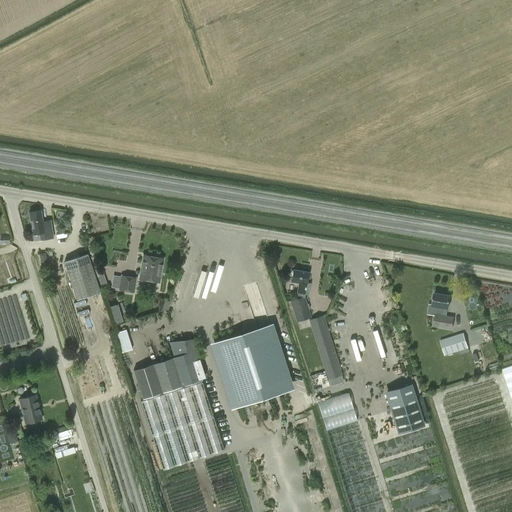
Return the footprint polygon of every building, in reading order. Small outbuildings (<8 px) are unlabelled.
[(40,210),(29,212),(32,233),(33,233),(34,241),(53,238),(50,221),(42,222),(40,210)] [(87,254),(64,262),(77,300),(99,292),(87,254)] [(159,282),(163,258),(143,255),(139,279),(159,282)] [(213,297),(225,263),(219,260),(207,295),(213,297)] [(303,296),(304,293),(307,293),(309,282),(306,282),(308,272),(293,270),(291,281),(298,282),(297,291),(297,295),(303,296)] [(98,275),(100,283),(106,282),(103,273),(98,275)] [(134,292),(137,277),(121,274),(118,290),(134,292)] [(439,307),(437,314),(435,314),(433,327),(452,330),(454,317),(446,316),(448,308),(450,296),(435,293),(432,306),(439,307)] [(304,296),(303,296),(290,301),(297,322),(311,317),(304,296)] [(163,302),(161,311),(167,308),(169,304),(163,302)] [(115,323),(122,321),(120,315),(117,313),(113,314),(115,323)] [(342,375),(323,315),(309,320),(327,379),(342,375)] [(230,409),(293,389),(272,325),(210,345),(230,409)] [(114,332),(120,352),(132,348),(126,328),(114,332)] [(440,340),(445,355),(468,348),(463,333),(440,340)] [(367,341),(344,348),(353,377),(376,369),(367,341)] [(179,355),(133,370),(143,399),(201,380),(202,380),(195,360),(199,359),(194,345),(193,345),(192,342),(188,343),(188,342),(184,343),(183,343),(183,344),(177,346),(178,350),(177,351),(179,355)] [(511,399),(511,365),(502,369),(511,399)] [(324,370),(309,375),(315,390),(329,385),(324,370)] [(201,380),(143,399),(140,400),(163,470),(224,450),(201,380)] [(410,386),(387,393),(399,431),(421,424),(410,386)] [(383,511),(351,391),(320,399),(350,511),(383,511)] [(26,424),(32,422),(42,420),(36,395),(19,400),(26,424)]
